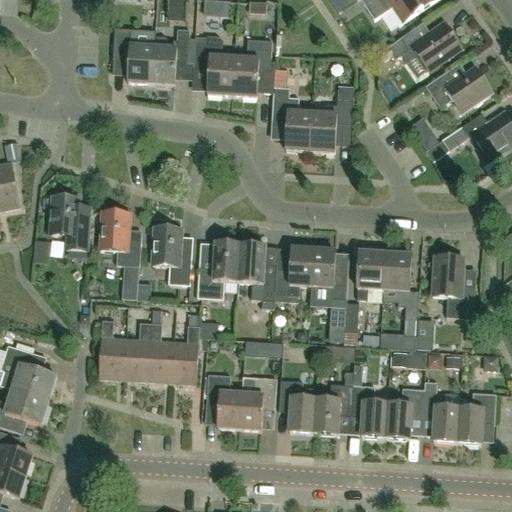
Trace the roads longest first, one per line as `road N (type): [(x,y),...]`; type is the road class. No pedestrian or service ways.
road 1 (residential): [(63,114),(226,150),(277,212),(469,222),(511,201)]
road 2 (residential): [(59,511),(85,476),(120,465),(511,491)]
